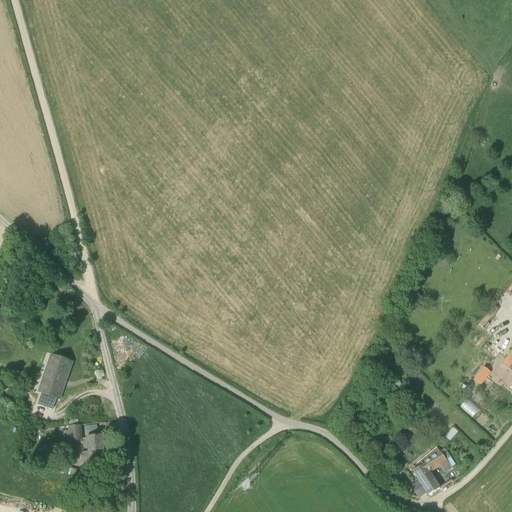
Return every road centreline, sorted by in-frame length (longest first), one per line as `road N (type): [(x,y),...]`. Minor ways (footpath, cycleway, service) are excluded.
road 1 (track): [(15,0),(95,306)]
road 2 (unclassified): [(285,421),(325,434),(388,493),(422,504),(458,484),(511,428)]
road 3 (unclassified): [(95,306),(285,421)]
road 4 (unclassified): [(130,511),(127,450),(95,306)]
road 5 (unclassified): [(95,306),(0,222)]
road 6 (unclassified): [(206,511),(246,450),(285,421)]
